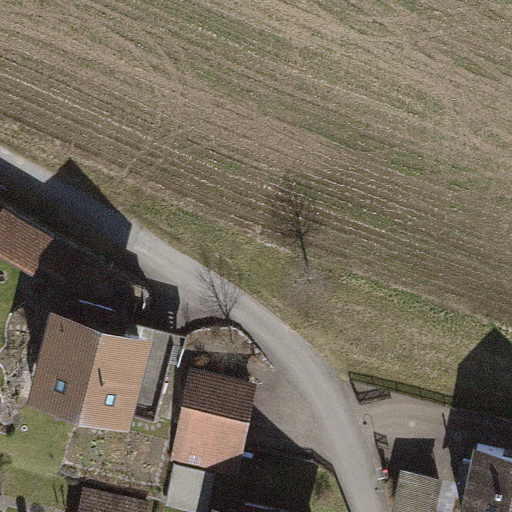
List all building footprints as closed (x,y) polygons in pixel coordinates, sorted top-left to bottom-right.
[(0,217),(0,243),(75,276),(90,241),(6,204),(0,217)] [(137,328),(40,301),(17,383),(114,410),(137,328)] [(257,382),(190,370),(173,463),(239,475),(257,382)] [(511,511),(511,444),(480,438),(465,511),(511,511)] [(438,511),(445,477),(406,469),(398,511),(438,511)] [(140,511),(144,498),(81,484),(75,511),(140,511)]
